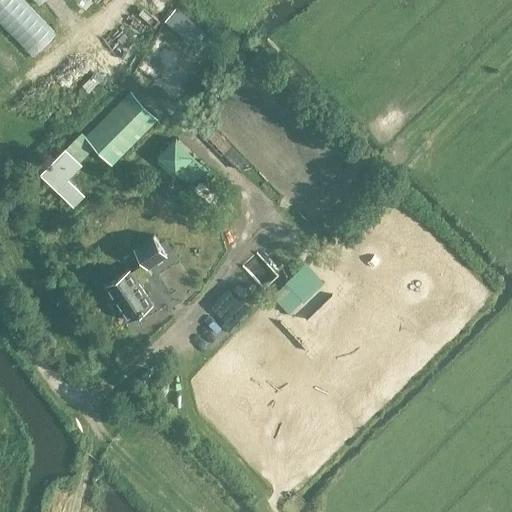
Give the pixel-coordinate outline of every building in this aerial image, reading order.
[(107,173),(159,122),(130,92),(85,137),(82,134),(41,175),(74,209),(84,200),(67,183),(92,158),(107,173)] [(201,165),(176,140),(158,158),(183,182),(201,165)] [(147,271),(166,257),(153,238),(133,251),(147,271)] [(291,314),(325,282),(307,263),(273,295),(291,314)] [(130,322),(151,308),(136,286),(150,276),(142,265),(107,289),(130,322)] [(208,312),(231,330),(248,309),(225,291),(208,312)]
